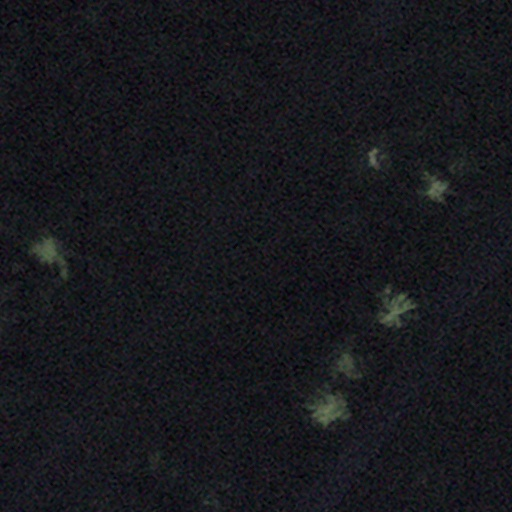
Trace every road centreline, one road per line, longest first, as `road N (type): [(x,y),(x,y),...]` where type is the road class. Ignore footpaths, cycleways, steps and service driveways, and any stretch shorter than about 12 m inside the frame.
road 1 (track): [(24,511),(392,0)]
road 2 (track): [(300,511),(511,243)]
